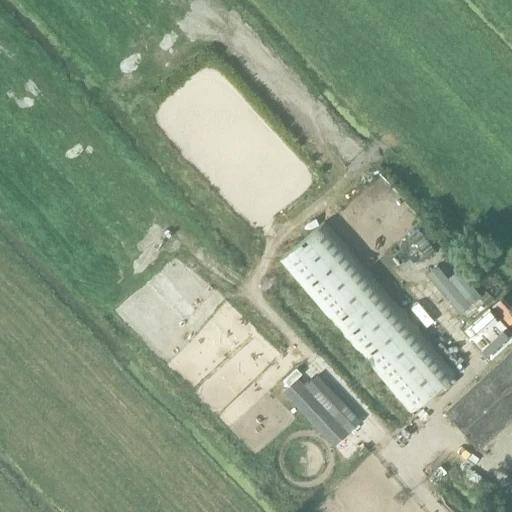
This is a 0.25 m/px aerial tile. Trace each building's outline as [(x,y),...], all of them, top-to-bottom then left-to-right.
[(324,220),(289,251),(278,260),(410,412),(455,373),(324,220)] [(460,312),(481,296),(448,255),(427,272),(460,312)] [(471,323),(495,351),(511,336),(511,332),(490,307),(471,323)] [(427,331),(443,349),(452,341),(437,323),(427,331)] [(511,351),(445,413),(478,449),(511,417),(511,351)] [(306,383),(298,375),(283,390),(336,445),(363,420),(317,372),(306,383)]
